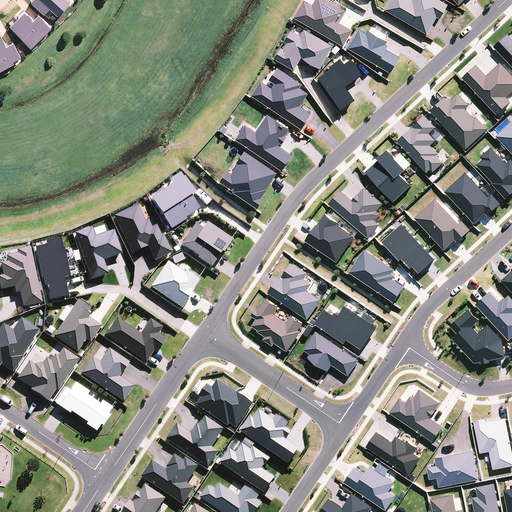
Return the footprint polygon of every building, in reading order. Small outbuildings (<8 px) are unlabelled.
[(70,2),(67,0),(33,0),(31,3),(44,15),(50,8),(58,16),(70,2)] [(304,0),(303,0),(294,17),(343,46),(353,30),(339,22),(345,11),(326,0),(315,0),(312,5),(305,1),(304,0)] [(390,0),(385,9),(427,34),(437,17),(440,19),(448,5),(439,0),(390,0)] [(24,12),(10,26),(31,48),(52,27),(39,15),(33,20),(24,12)] [(359,28),(348,48),(390,72),(400,56),(386,49),(388,45),(386,44),(388,41),(368,30),(366,33),(359,28)] [(333,45),(304,29),(300,36),(291,30),(285,41),(287,42),(283,48),(281,47),(275,58),(294,70),(302,56),(304,58),(303,59),(320,68),(333,45)] [(0,33),(0,70),(15,63),(14,61),(21,57),(13,42),(6,46),(0,33)] [(511,37),(508,34),(495,47),(511,65),(511,37)] [(326,72),(318,77),(341,109),(355,99),(345,85),(362,74),(351,59),(344,64),(340,58),(324,70),(326,72)] [(477,65),(464,78),(497,114),(511,101),(507,97),(511,92),(511,73),(501,62),(488,75),(477,65)] [(261,81),(252,95),(301,129),(312,113),(300,105),(308,93),(300,87),(302,84),(278,67),(269,80),(275,83),(272,88),(261,81)] [(445,98),(431,111),(467,149),(489,129),(477,116),(475,118),(467,108),(471,105),(459,93),(452,100),(449,97),(447,100),(445,98)] [(246,124),(236,138),(282,170),(292,154),(278,144),(280,142),(282,144),(287,136),(285,135),(289,129),(268,114),(256,131),(246,124)] [(412,128),(397,141),(427,172),(431,169),(433,172),(443,162),(437,155),(439,153),(431,145),(443,134),(425,115),(413,126),(414,128),(413,129),(412,128)] [(511,122),(497,136),(511,152),(511,122)] [(484,159),(477,165),(494,182),(492,183),(507,199),(511,193),(511,159),(507,163),(492,147),(481,157),(484,159)] [(381,159),(367,172),(395,202),(412,186),(402,175),(412,164),(402,153),(396,158),(388,149),(380,157),(380,158),(381,159)] [(277,172),(245,150),(237,163),(238,163),(231,173),(227,171),(220,181),(234,190),(233,191),(257,208),(263,198),(262,197),(267,189),(267,188),(277,172)] [(466,172),(445,192),(475,223),(486,213),(488,215),(501,203),(492,193),(489,196),(466,172)] [(171,185),(150,199),(170,230),(186,220),(184,219),(198,210),(190,197),(194,194),(183,178),(182,178),(179,174),(169,181),(171,185)] [(341,190),(329,204),(369,238),(380,224),(375,219),(378,215),(378,211),(378,210),(384,203),(365,187),(359,194),(358,194),(353,199),(341,190)] [(437,198),(415,218),(445,250),(456,240),(458,242),(472,229),(463,220),(460,223),(437,198)] [(137,206),(113,217),(131,255),(147,247),(154,262),(171,254),(162,235),(160,236),(155,226),(151,228),(147,220),(144,222),(137,206)] [(318,225),(307,240),(338,262),(355,237),(338,225),(339,223),(326,214),(319,226),(318,225)] [(194,225),(180,246),(197,257),(196,259),(209,267),(210,268),(220,254),(222,255),(231,240),(230,240),(206,223),(202,230),(194,225)] [(383,242),(400,260),(402,258),(411,268),(413,266),(420,273),(435,258),(403,223),(383,242)] [(91,228),(74,234),(90,281),(107,275),(103,261),(121,255),(113,231),(95,237),(91,228)] [(46,246),(35,248),(41,279),(43,279),(44,287),(47,286),(50,301),(67,297),(63,279),(69,278),(68,276),(63,250),(62,251),(60,239),(45,242),(46,246)] [(23,308),(42,304),(30,248),(16,251),(17,254),(6,257),(7,262),(0,264),(3,276),(0,276),(0,290),(0,291),(14,288),(15,294),(19,293),(23,308)] [(394,269),(365,249),(349,272),(395,303),(406,286),(394,278),(396,275),(392,272),(394,269)] [(167,262),(150,288),(181,309),(192,294),(191,293),(199,281),(197,279),(185,272),(184,274),(167,262)] [(280,277),(269,293),(309,319),(323,299),(309,290),(313,284),(305,279),(309,273),(293,263),(283,277),(285,278),(284,279),(280,277)] [(511,271),(503,280),(511,290),(511,271)] [(491,291),(477,304),(510,340),(511,338),(511,297),(510,295),(505,299),(504,298),(500,301),(491,291)] [(95,307),(82,298),(56,337),(78,352),(86,340),(92,344),(104,325),(90,315),(95,307)] [(275,313),(280,306),(267,298),(259,309),(257,309),(253,315),(258,319),(253,325),(259,330),(258,331),(267,336),(264,339),(274,346),(276,343),(289,351),(302,331),(300,330),(305,323),(292,315),(288,321),(275,313)] [(335,314),(327,309),(317,323),(346,343),(348,339),(363,349),(379,326),(375,323),(378,319),(366,312),(363,316),(347,305),(341,315),(337,312),(335,314)] [(458,334),(453,338),(457,342),(475,363),(482,361),(482,364),(491,362),(490,360),(506,357),(503,339),(489,324),(479,333),(473,326),(480,320),(470,309),(451,325),(458,334)] [(116,318),(105,335),(145,363),(153,352),(156,353),(165,340),(158,334),(162,328),(149,320),(140,334),(116,318)] [(2,325),(0,328),(0,366),(1,365),(12,373),(23,357),(21,356),(38,330),(20,319),(12,331),(2,325)] [(361,360),(317,330),(305,349),(312,354),(309,357),(329,371),(333,364),(350,375),(361,360)] [(57,392),(79,360),(62,349),(57,357),(54,355),(50,361),(46,358),(41,364),(33,366),(28,362),(16,379),(31,389),(30,390),(47,402),(55,390),(57,392)] [(91,358),(81,374),(122,403),(133,387),(119,377),(129,363),(108,349),(99,363),(91,358)] [(65,388),(54,404),(69,415),(71,413),(86,423),(85,425),(95,432),(100,426),(102,427),(109,416),(107,415),(112,408),(101,401),(99,405),(87,396),(89,393),(75,383),(69,391),(65,388)] [(250,405),(219,385),(214,392),(208,389),(203,396),(205,398),(200,405),(228,423),(229,420),(237,425),(250,405)] [(401,398),(391,412),(434,441),(444,426),(432,418),(442,403),(432,396),(421,389),(416,396),(415,396),(411,396),(407,402),(401,398)] [(249,418),(239,433),(288,466),(299,450),(283,440),(284,439),(286,440),(291,433),(285,430),(289,425),(276,417),(273,421),(259,411),(253,420),(249,418)] [(176,424),(166,440),(208,469),(219,453),(212,448),(224,430),(205,418),(199,427),(197,425),(191,434),(176,424)] [(511,444),(507,419),(507,418),(487,421),(487,418),(475,420),(475,422),(481,453),(491,451),(494,469),(511,465),(511,444)] [(378,431),(367,446),(369,448),(410,475),(422,457),(415,453),(419,447),(408,440),(407,442),(398,436),(397,436),(393,442),(378,431)] [(235,441),(219,464),(264,494),(275,479),(261,470),(264,466),(265,467),(270,460),(244,442),(242,445),(235,441)] [(438,477),(440,487),(480,479),(474,450),(436,457),(438,465),(428,467),(431,479),(438,477)] [(195,469),(177,457),(168,471),(154,462),(145,476),(184,502),(194,488),(186,483),(195,469)] [(379,464),(376,468),(386,475),(390,469),(380,462),(379,464)] [(356,466),(346,482),(351,485),(387,510),(397,495),(390,491),(396,482),(386,475),(376,468),(372,465),(366,473),(356,466)] [(500,511),(495,483),(477,486),(479,496),(473,497),(476,511),(500,511)] [(208,487),(200,499),(219,511),(256,511),(262,504),(256,500),(259,497),(245,487),(238,497),(219,484),(214,491),(208,487)] [(130,502),(122,511),(157,511),(166,500),(145,486),(139,494),(138,493),(133,501),(134,502),(133,504),(130,502)] [(331,498),(321,511),(369,511),(374,506),(353,492),(343,507),(331,498)] [(454,494),(432,498),(434,511),(465,511),(465,509),(458,510),(454,494)]
